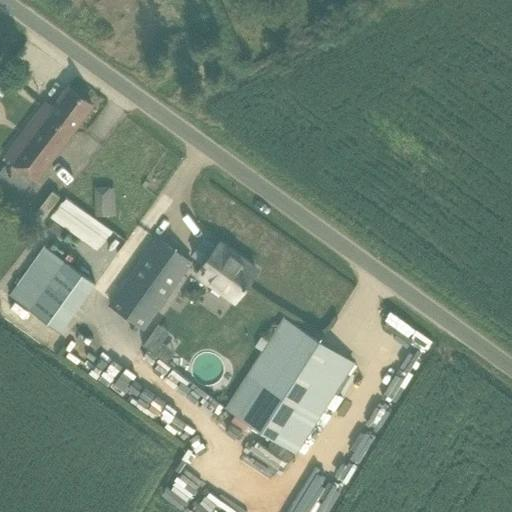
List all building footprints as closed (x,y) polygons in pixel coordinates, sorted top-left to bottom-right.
[(45,103),(33,119),(6,155),(36,178),(79,121),(91,105),(68,88),(53,109),(45,103)] [(47,190),(32,211),(42,218),(57,197),(47,190)] [(108,193),(94,193),(95,214),(109,214),(108,193)] [(156,238),(145,255),(110,305),(144,329),(191,263),(156,238)] [(217,247),(205,263),(197,275),(234,301),(256,271),(241,260),(238,263),(217,247)] [(92,283),(42,248),(6,298),(58,333),(92,283)] [(263,352),(227,409),(296,453),(353,362),(284,318),(269,342),(263,352)] [(423,354),(430,343),(411,332),(404,344),(423,354)] [(261,337),(255,347),(263,352),(269,342),(261,337)]
